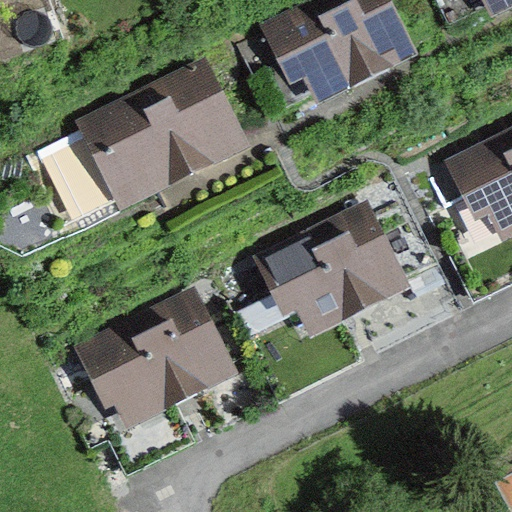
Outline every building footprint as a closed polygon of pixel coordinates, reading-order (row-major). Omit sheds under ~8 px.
[(352,0),(327,0),(243,44),(278,112),(383,58),(352,0)] [(441,0),(452,19),(489,0),(441,0)] [(180,75),(59,137),(98,211),(218,148),(180,75)] [(511,133),(434,174),(469,242),(511,219),(511,133)] [(344,224),(239,278),(275,345),(379,292),(344,224)] [(172,314),(68,368),(103,436),(207,382),(172,314)]
